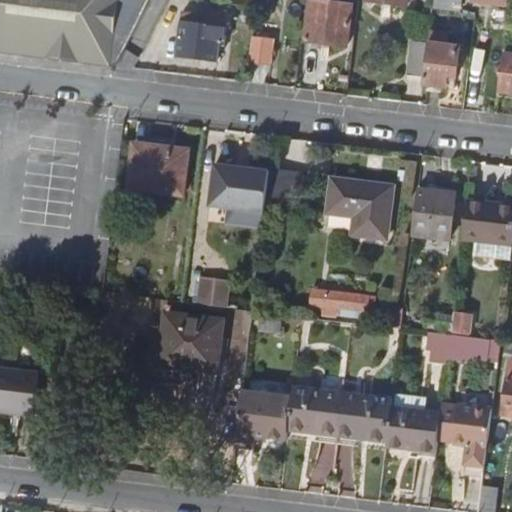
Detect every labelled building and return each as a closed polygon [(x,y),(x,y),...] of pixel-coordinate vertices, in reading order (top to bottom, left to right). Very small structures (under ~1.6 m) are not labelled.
[(0,0),(0,51),(119,66),(151,0),(0,0)] [(353,3),(329,0),(311,0),(308,39),(349,43),(353,3)] [(461,0),(435,0),(434,8),(459,11),(461,0)] [(180,54),(203,57),(204,47),(219,49),(219,41),(225,41),(227,25),(202,22),(203,12),(185,10),(180,54)] [(450,31),(432,28),(430,44),(426,78),(426,84),(447,86),(449,76),(459,76),(463,46),(448,45),(450,31)] [(277,40),(255,36),(252,60),(274,63),(277,40)] [(410,75),(426,78),(430,44),(414,42),(410,75)] [(217,59),(219,49),(204,47),(203,57),(217,59)] [(511,53),(504,53),(500,89),(511,90),(511,53)] [(190,152),(136,146),(132,189),(185,195),(190,152)] [(267,214),(272,171),(250,169),(250,174),(238,172),(238,167),(217,164),(212,207),(230,209),(267,214)] [(305,169),(275,166),(272,189),(304,192),(305,169)] [(395,185),(334,178),(330,213),(358,216),(356,234),(389,238),(395,185)] [(459,194),(421,189),(415,233),(454,238),(459,194)] [(466,238),(511,243),(511,207),(470,202),(466,238)] [(267,214),(230,209),(229,224),(265,228),(267,214)] [(234,279),(204,275),(201,302),(231,306),(234,279)] [(374,294),(329,288),(327,304),(372,309),(374,294)] [(396,308),(393,326),(404,328),(406,310),(396,308)] [(184,358),(184,364),(219,369),(226,318),(169,311),(165,346),(165,355),(184,358)] [(429,325),(454,328),(456,315),(430,312),(429,325)] [(460,313),(457,329),(473,331),(475,315),(460,313)] [(262,317),(262,328),(281,330),(282,319),(262,317)] [(433,359),(450,361),(452,344),(454,334),(407,328),(405,344),(434,348),(433,359)] [(454,334),(452,344),(502,350),(503,340),(454,334)] [(183,366),(184,364),(184,358),(165,355),(165,346),(158,345),(156,365),(159,368),(183,366)] [(44,373),(0,367),(0,411),(38,417),(44,373)] [(291,430),(341,435),(346,390),(297,384),(295,396),(291,430)] [(341,435),(391,441),(395,408),(396,395),(346,390),(341,435)] [(258,436),(269,438),(290,440),(291,430),(295,396),(246,391),(239,447),(256,448),(257,442),(258,436)] [(465,473),(486,476),(494,409),(445,403),(444,414),(441,441),(468,444),(465,473)] [(390,446),(440,451),(441,441),(444,414),(395,408),(391,441),(390,446)] [(497,511),(501,487),(485,485),(481,511),(497,511)]
